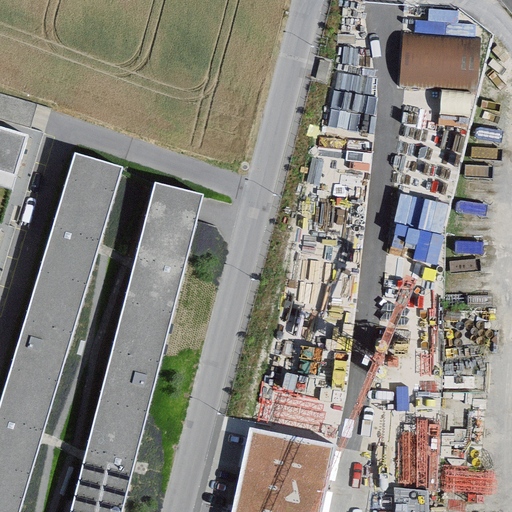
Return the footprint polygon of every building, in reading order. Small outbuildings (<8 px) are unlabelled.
[(474,89),(477,35),(400,31),(397,85),(474,89)] [(0,125),(0,184),(14,189),(30,134),(0,125)] [(100,249),(125,168),(75,155),(0,411),(0,511),(21,511),(43,440),(100,249)] [(86,456),(71,511),(122,511),(200,211),(204,195),(155,184),(135,264),(86,456)] [(322,511),(326,491),(265,481),(259,511),(322,511)]
